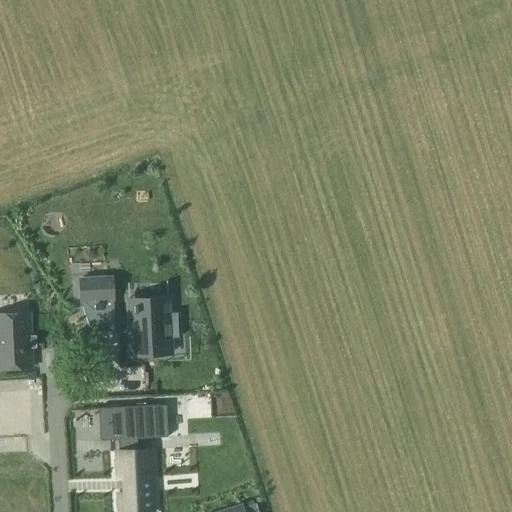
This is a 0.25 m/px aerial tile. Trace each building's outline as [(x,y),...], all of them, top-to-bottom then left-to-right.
[(111,279),(80,281),(80,304),(88,327),(114,326),(111,279)] [(134,338),(130,339),(130,357),(170,355),(170,340),(178,340),(177,314),(164,315),(163,303),(133,305),(134,338)] [(0,372),(34,371),(31,317),(0,318),(0,372)] [(0,442),(18,440),(12,395),(0,396),(0,442)] [(142,407),(97,408),(99,441),(117,440),(117,452),(113,452),(116,511),(148,511),(146,451),(137,451),(137,438),(143,438),(142,407)] [(171,417),(155,419),(158,437),(173,435),(171,417)] [(227,424),(179,436),(184,458),(232,446),(227,424)] [(0,486),(23,485),(21,443),(0,444),(0,486)] [(224,450),(175,468),(183,490),(208,481),(212,492),(236,483),(224,450)] [(246,511),(243,501),(211,511),(246,511)]
